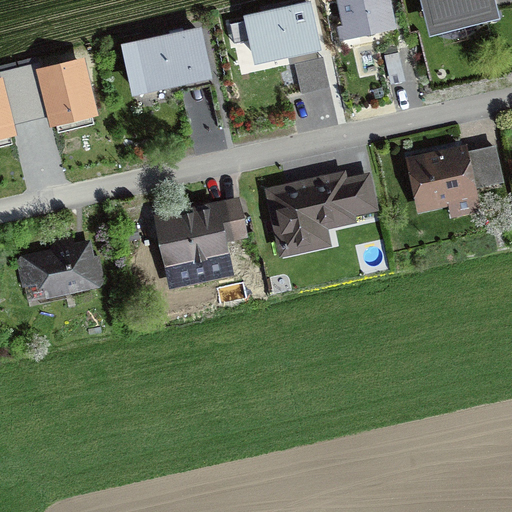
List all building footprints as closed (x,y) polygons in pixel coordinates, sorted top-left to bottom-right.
[(390,0),(328,0),(329,2),(336,1),(341,27),(336,28),(340,43),(397,31),(390,0)] [(427,0),(434,25),(491,10),(488,0),(427,0)] [(321,54),(310,3),(243,18),(244,21),(230,24),(235,46),(249,43),(255,69),(321,54)] [(201,30),(120,47),(132,101),(213,84),(201,30)] [(0,79),(3,79),(15,127),(47,119),(35,72),(41,71),(37,56),(0,65),(0,79)] [(301,95),(330,89),(323,57),(294,63),(300,91),(301,95)] [(41,71),(35,72),(47,119),(50,130),(56,129),(58,135),(94,126),(93,120),(99,119),(85,60),(41,71)] [(3,79),(0,79),(0,149),(13,146),(11,139),(14,139),(17,138),(15,127),(3,79)] [(461,140),(403,152),(416,215),(448,209),(450,219),(481,213),(476,189),(504,183),(497,147),(468,153),(466,145),(463,146),(461,140)] [(297,187),(272,192),(286,254),(312,248),(308,229),(354,219),(353,216),(352,212),(373,207),(367,178),(346,183),(344,176),(297,187)] [(204,212),(163,221),(175,276),(197,271),(195,259),(225,253),(222,239),(245,234),(238,205),(204,212)] [(51,250),(16,257),(25,301),(45,297),(46,301),(106,289),(99,256),(93,257),(90,240),(74,243),(73,237),(49,242),(51,250)]
